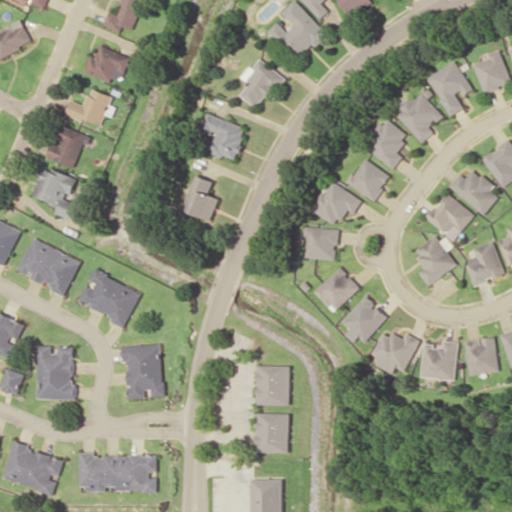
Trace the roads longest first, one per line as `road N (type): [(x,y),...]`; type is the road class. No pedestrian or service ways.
road 1 (residential): [(195,511),(204,351),(293,137),(376,46),(454,0)]
road 2 (residential): [(106,428),(97,405),(106,369),(101,342),(0,285),(9,412),(69,431),(195,429)]
road 3 (residential): [(511,112),(453,149),(373,245),(426,308),(461,315),(511,300)]
road 4 (residential): [(83,0),(2,192)]
